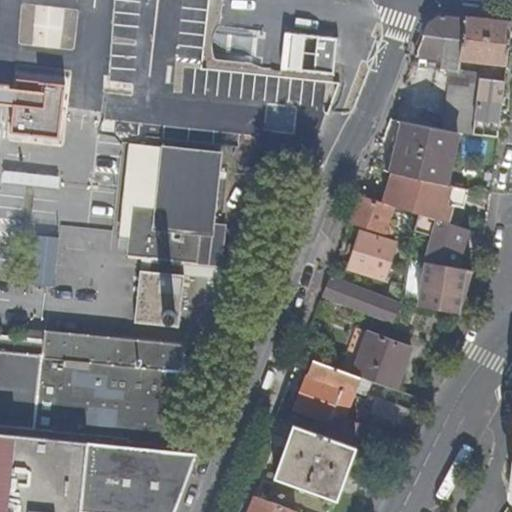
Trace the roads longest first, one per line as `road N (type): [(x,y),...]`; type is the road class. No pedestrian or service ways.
road 1 (residential): [(201,511),(310,215),(370,107),(406,0)]
road 2 (residential): [(407,511),(488,355),(511,332)]
road 3 (unknown): [(0,304),(48,314),(91,306),(107,297),(120,265)]
